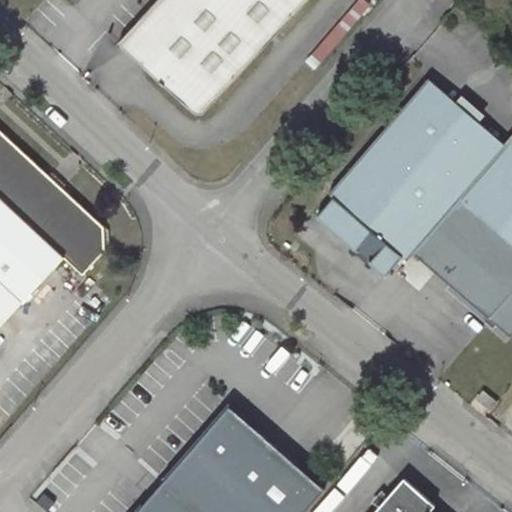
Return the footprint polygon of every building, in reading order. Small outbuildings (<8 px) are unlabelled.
[(203,114),(307,0),(159,0),(119,44),(195,115),(203,114)] [(358,0),(306,61),(313,67),(368,4),(362,0),(358,0)] [(385,276),(404,255),(408,259),(413,253),(462,198),(511,242),(511,133),(504,143),(428,78),(328,193),(333,197),(316,217),(355,251),(359,251),(368,259),(369,263),(385,276)] [(109,246),(109,230),(104,226),(65,190),(66,184),(65,184),(59,185),(54,180),(54,174),(48,174),(0,129),(0,326),(64,258),(82,275),(109,246)] [(65,184),(54,174),(54,180),(59,185),(65,184)] [(511,242),(462,198),(413,253),(510,338),(511,335),(511,242)] [(485,406),(490,410),(498,402),(483,391),(476,398),(486,405),(485,406)] [(303,511),(323,491),(227,408),(137,511),(303,511)] [(428,511),(435,505),(404,478),(374,511),(428,511)]
